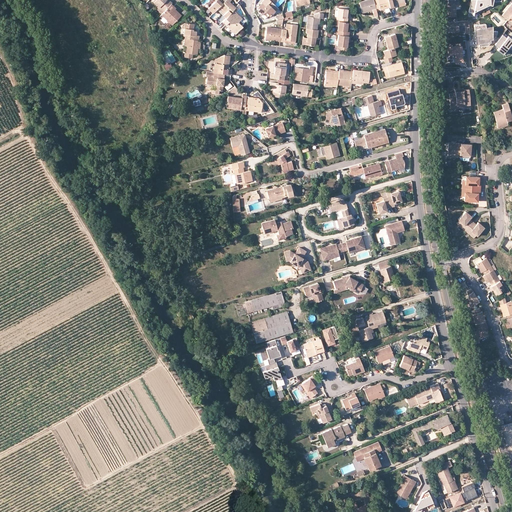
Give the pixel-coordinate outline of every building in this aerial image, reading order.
[(169,0),(169,1),(167,0),(154,0),(153,1),(158,6),(164,11),(172,3),(173,3),(169,0)] [(214,0),(215,1),(209,8),(213,13),(217,9),(219,7),(222,3),(220,1),(220,0),(214,0)] [(223,15),(226,18),(235,8),(236,7),(230,1),(231,0),(225,0),(222,3),(219,7),(225,13),(223,15)] [(258,10),(262,14),(264,13),(267,16),(268,15),(270,16),(275,10),(276,11),(279,8),(270,0),(263,0),(262,1),(262,2),(259,6),(260,8),(258,10)] [(364,0),(359,1),(362,12),(372,10),(374,15),(377,14),(376,11),(373,0),(364,0)] [(390,7),(387,0),(373,0),(376,11),(390,7)] [(459,5),(458,0),(447,0),(448,3),(444,3),(445,17),(456,16),(454,5),(459,5)] [(492,0),(470,0),(469,12),(475,13),(477,10),(487,4),(491,5),(492,0)] [(176,9),(175,9),(173,7),(175,6),(172,3),(164,11),(162,13),(162,14),(169,22),(172,24),(181,15),(176,9)] [(502,15),(507,19),(507,18),(511,22),(511,3),(502,15)] [(225,13),(219,7),(217,9),(223,15),(225,13)] [(242,25),(244,23),(241,20),(242,18),(235,12),(237,10),(235,8),(226,18),(223,22),(225,24),(229,21),(230,23),(227,26),(235,34),(243,26),(242,25)] [(338,8),(337,16),(343,17),(343,21),(347,22),(348,18),(346,18),(347,14),(347,9),(338,8)] [(306,28),(317,30),(318,24),(318,17),(321,17),(322,18),(323,13),(319,12),(314,14),(313,16),(308,16),(308,17),(306,28)] [(162,14),(160,16),(167,23),(169,22),(162,14)] [(338,21),(337,26),(336,34),(338,34),(348,36),(349,31),(346,31),(347,26),(347,22),(343,21),(338,21)] [(469,33),(468,21),(443,23),(444,33),(459,32),(458,26),(464,25),(465,33),(469,33)] [(188,38),(199,40),(199,36),(198,35),(196,35),(196,31),(194,30),(194,28),(194,24),(185,22),(184,28),(185,28),(183,38),(185,38),(188,38)] [(284,42),(284,40),(295,41),(297,25),(290,24),(290,28),(286,28),(285,29),(282,29),(280,41),(284,42)] [(485,33),(485,24),(477,25),(479,45),(488,44),(487,41),(492,41),(491,39),(493,39),(496,35),(496,32),(485,33)] [(280,41),(282,29),(267,26),(265,39),(271,40),(271,39),(275,39),(275,40),(280,41)] [(302,44),(315,45),(316,37),(317,37),(318,30),(317,30),(306,28),(306,32),(307,33),(306,37),(303,37),(302,44)] [(338,34),(337,45),(340,46),(339,49),(346,50),(347,43),(348,36),(338,34)] [(394,47),(398,46),(395,34),(384,37),(387,49),(394,47)] [(506,37),(502,35),(495,45),(499,48),(497,50),(502,54),(509,45),(511,46),(511,39),(507,36),(506,37)] [(188,38),(187,46),(186,53),(185,53),(185,56),(192,58),(193,54),(198,54),(198,48),(199,42),(199,40),(188,38)] [(447,54),(453,53),(454,53),(455,55),(453,55),(453,61),(462,61),(461,49),(466,49),(465,40),(460,41),(460,46),(447,47),(447,54)] [(393,60),(391,56),(396,54),(394,47),(387,49),(383,50),(384,55),(385,57),(384,58),(385,62),(393,60)] [(232,69),(229,69),(230,56),(224,54),(218,57),(217,63),(215,62),(213,72),(225,73),(231,74),(232,69)] [(271,77),(284,79),(286,63),(285,63),(285,60),(280,60),(280,62),(276,62),(275,69),(274,74),(271,74),(271,77)] [(389,77),(389,75),(396,73),(396,75),(404,73),(404,71),(401,62),(387,66),(387,68),(383,69),(386,78),(389,77)] [(294,79),(308,81),(309,75),(312,75),(313,68),(310,67),(310,69),(296,67),(294,79)] [(326,69),(324,85),(333,86),(337,86),(337,84),(339,70),(326,69)] [(339,70),(337,84),(351,86),(351,82),(353,72),(339,70)] [(357,70),(357,72),(353,71),(353,72),(351,82),(363,83),(363,81),(368,82),(369,71),(357,70)] [(210,71),(207,71),(206,77),(207,77),(207,84),(216,85),(215,93),(220,93),(220,90),(223,91),(225,73),(213,72),(210,71)] [(271,82),(270,87),(273,87),(275,88),(274,96),(284,97),(286,85),(290,85),(290,80),(279,78),(278,83),(271,82)] [(293,95),(312,97),(313,90),(308,89),(308,86),(294,84),(293,95)] [(400,94),(398,89),(386,92),(391,110),(396,109),(395,106),(405,103),(401,93),(400,94)] [(459,90),(460,92),(458,92),(457,91),(454,91),(454,93),(449,93),(450,105),(463,103),(464,105),(470,105),(468,89),(462,90),(459,90)] [(242,98),(242,99),(234,98),(234,96),(228,96),(227,107),(241,109),(241,105),(245,106),(246,98),(246,95),(243,95),(242,98)] [(259,102),(257,102),(257,99),(246,98),(245,106),(244,109),(247,110),(261,111),(262,103),(259,102)] [(364,104),(367,104),(370,115),(380,112),(377,101),(374,102),(373,98),(363,101),(364,104)] [(493,111),(496,124),(506,121),(511,119),(507,103),(501,104),(503,109),(493,111)] [(340,124),(345,122),(340,108),(330,111),(332,115),(330,122),(340,124)] [(266,132),(268,137),(285,131),(282,122),(265,128),(266,132)] [(367,144),(368,147),(382,143),(382,141),(386,140),(384,134),(386,134),(385,128),(364,134),(365,137),(354,140),(356,147),(367,144)] [(230,137),(232,146),(239,144),(241,154),(250,152),(248,144),(246,144),(244,138),(246,138),(245,134),(230,137)] [(339,154),(336,142),(321,146),(323,154),(325,154),(327,158),(339,154)] [(470,148),(470,144),(448,142),(447,156),(459,156),(459,154),(469,155),(472,155),(472,148),(470,148)] [(272,156),(274,160),(285,153),(283,150),(272,156)] [(272,161),(275,166),(281,162),(284,172),(289,171),(288,170),(293,168),(291,161),(286,162),(286,161),(285,159),(285,157),(290,154),(289,151),(285,153),(274,160),(272,161)] [(395,154),(396,158),(385,161),(388,172),(396,170),(398,169),(405,167),(404,162),(402,162),(401,160),(403,160),(402,156),(403,156),(402,151),(395,154)] [(233,169),(234,169),(237,183),(252,180),(250,170),(244,171),(242,172),(242,167),(244,167),(245,166),(243,161),(232,164),(233,169)] [(351,176),(353,176),(361,173),(360,169),(359,166),(363,165),(362,163),(350,166),(351,171),(349,172),(351,176)] [(382,174),(379,163),(363,168),(364,172),(366,177),(374,175),(375,176),(382,174)] [(478,184),(479,177),(465,175),(465,184),(463,184),(463,192),(464,192),(463,200),(477,201),(477,197),(477,193),(479,193),(480,184),(478,184)] [(294,195),(291,184),(268,190),(268,192),(270,198),(270,199),(277,197),(277,198),(288,195),(288,196),(294,195)] [(384,201),(376,203),(379,212),(385,211),(384,209),(386,208),(394,206),(393,203),(395,203),(395,202),(396,201),(397,202),(401,201),(399,191),(390,193),(391,196),(383,198),(384,201)] [(329,207),(331,213),(335,212),(337,218),(340,217),(343,227),(353,224),(350,214),(348,214),(346,209),(347,208),(345,202),(340,204),(333,206),(329,207)] [(321,206),(316,208),(318,216),(324,214),(321,206)] [(476,235),(477,235),(483,228),(482,227),(483,226),(478,222),(476,224),(470,218),(472,216),(467,212),(466,213),(465,212),(458,219),(459,220),(464,224),(462,227),(469,233),(471,231),(476,235)] [(261,222),(264,232),(277,229),(278,231),(276,231),(276,233),(284,231),(285,235),(290,233),(292,233),(291,227),(293,227),(291,220),(282,223),(281,221),(275,223),(274,218),(261,222)] [(401,221),(385,226),(390,245),(399,242),(397,232),(404,230),(401,221)] [(342,243),(344,251),(348,250),(349,253),(365,248),(362,236),(354,239),(354,240),(353,240),(353,239),(346,241),(346,242),(342,243)] [(339,252),(344,251),(342,243),(337,245),(336,244),(330,245),(330,247),(329,247),(328,246),(320,248),(324,260),(334,257),(340,255),(339,252)] [(286,260),(289,260),(291,261),(292,259),(296,262),(294,264),(300,268),(301,273),(311,270),(308,261),(306,262),(303,260),(304,258),(303,257),(306,250),(299,246),(296,253),(290,250),(284,251),(286,260)] [(486,273),(493,269),(486,257),(484,259),(476,263),(481,272),(484,270),(486,273)] [(388,260),(378,263),(384,282),(394,279),(391,273),(393,273),(391,266),(390,266),(388,260)] [(490,285),(499,280),(493,269),(486,273),(484,275),(485,275),(482,276),(486,282),(488,281),(490,285)] [(346,287),(349,287),(359,292),(363,285),(349,276),(348,278),(345,279),(343,278),(334,281),(336,289),(341,287),(342,285),(345,285),(346,287)] [(492,289),(494,288),(497,293),(504,289),(499,281),(499,280),(490,285),(489,286),(491,290),(492,289)] [(306,295),(312,294),(315,302),(323,299),(317,282),(303,287),(306,295)] [(334,289),(335,292),(348,288),(358,294),(359,292),(349,287),(346,287),(345,285),(342,285),(341,287),(336,289),(334,289)] [(471,288),(466,290),(468,299),(470,301),(469,302),(471,305),(478,300),(471,288)] [(284,301),(281,291),(245,302),(246,303),(244,304),(245,307),(247,306),(248,311),(254,309),(261,308),(267,306),(272,304),(278,302),(284,301)] [(507,315),(511,313),(511,304),(511,301),(505,303),(503,297),(498,301),(499,305),(503,316),(507,315)] [(472,314),(475,324),(485,321),(483,315),(481,311),(480,312),(479,308),(473,310),(474,313),(472,314)] [(293,331),(287,311),(250,322),(256,342),(293,331)] [(373,337),(371,332),(369,326),(377,324),(386,321),(383,311),(366,316),(366,317),(363,318),(362,317),(356,319),(358,326),(359,329),(362,340),(373,337)] [(475,324),(474,324),(478,338),(489,335),(486,327),(485,321),(475,324)] [(374,331),(373,328),(378,326),(377,324),(369,326),(371,332),(374,331)] [(333,339),(338,338),(334,326),(323,329),(327,345),(335,342),(333,339)] [(318,334),(307,338),(307,340),(302,341),(306,354),(315,351),(316,352),(323,350),(318,334)] [(425,341),(426,338),(420,335),(419,339),(415,337),(413,342),(409,341),(407,348),(418,352),(419,348),(420,347),(422,347),(422,349),(426,350),(429,342),(425,341)] [(285,336),(280,338),(282,344),(287,343),(290,352),(300,348),(297,338),(286,341),(285,336)] [(269,363),(275,361),(273,357),(279,355),(276,345),(277,344),(275,339),(268,341),(270,346),(266,348),(269,358),(268,358),(269,363)] [(393,356),(390,346),(374,352),(378,363),(382,362),(381,361),(389,358),(393,356)] [(418,367),(420,362),(403,355),(400,366),(404,368),(404,366),(413,369),(414,366),(418,367)] [(355,359),(356,362),(345,366),(349,375),(353,374),(357,372),(358,374),(364,371),(359,358),(355,359)] [(278,366),(276,361),(275,361),(269,363),(265,364),(267,369),(262,371),(264,377),(272,374),(274,379),(281,377),(278,369),(276,369),(275,367),(278,366)] [(284,385),(281,385),(282,390),(286,389),(285,384),(297,381),(296,377),(287,379),(286,376),(282,376),(284,385)] [(318,392),(314,386),(315,385),(314,384),(317,381),(313,376),(303,383),(312,396),(318,392)] [(426,390),(426,389),(410,395),(414,405),(433,397),(434,397),(436,401),(442,399),(438,389),(440,388),(438,382),(430,386),(430,387),(431,388),(426,390)] [(303,383),(301,384),(310,397),(312,396),(303,383)] [(384,394),(380,385),(368,389),(368,388),(364,389),(369,400),(377,397),(384,394)] [(346,409),(350,408),(359,404),(354,393),(350,394),(351,396),(342,400),(346,409)] [(414,405),(410,395),(406,397),(410,407),(414,405)] [(325,404),(322,405),(320,406),(319,403),(318,403),(310,407),(312,412),(315,411),(317,409),(320,417),(323,422),(330,419),(325,404)] [(446,413),(430,420),(432,425),(433,427),(437,429),(438,432),(441,431),(443,435),(454,430),(446,413)] [(432,425),(430,420),(411,428),(419,445),(424,443),(419,431),(432,425)] [(511,421),(501,425),(511,465),(511,421)] [(335,443),(333,440),(344,435),(344,434),(351,431),(347,424),(341,426),(340,426),(331,429),(330,429),(321,433),(327,446),(335,443)] [(358,460),(363,457),(369,470),(380,465),(375,452),(380,450),(377,443),(355,453),(358,460)] [(453,479),(452,479),(450,476),(447,467),(450,465),(451,465),(449,460),(440,464),(442,469),(436,471),(439,479),(441,484),(443,483),(447,492),(457,488),(453,479)] [(402,478),(403,479),(396,493),(404,497),(412,484),(413,485),(415,481),(404,475),(402,478)] [(404,497),(406,498),(413,485),(412,484),(404,497)] [(426,501),(433,498),(428,485),(424,487),(426,490),(422,492),(426,501)] [(363,495),(362,492),(352,495),(354,500),(363,497),(365,505),(370,504),(367,494),(363,495)] [(460,493),(450,497),(454,507),(464,503),(460,493)] [(324,509),(330,506),(328,500),(321,503),(324,509)] [(361,511),(367,510),(366,508),(365,505),(357,507),(356,502),(349,504),(350,509),(352,508),(352,511),(361,511)]
